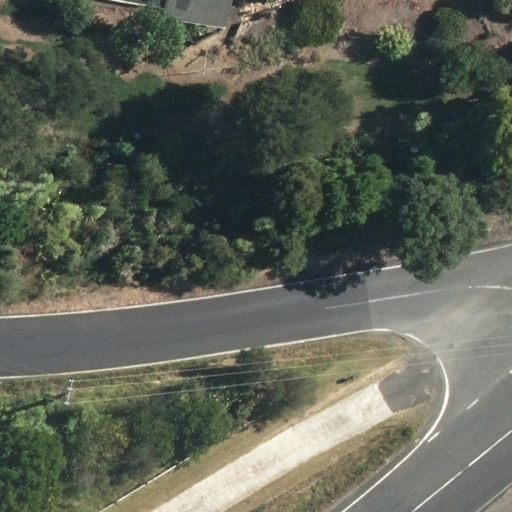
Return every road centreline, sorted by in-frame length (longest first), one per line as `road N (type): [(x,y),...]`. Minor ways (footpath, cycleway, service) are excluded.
road 1 (unclassified): [(0,355),(466,289),(511,291)]
road 2 (secondary): [(418,511),(511,432)]
